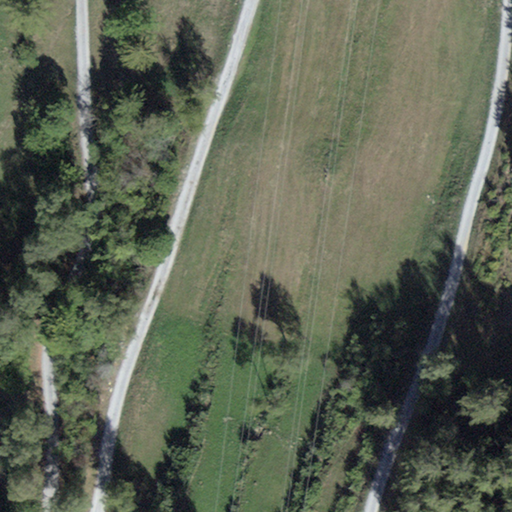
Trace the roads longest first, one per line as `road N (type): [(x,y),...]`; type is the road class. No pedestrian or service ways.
road 1 (track): [(97,511),(125,371),(252,0)]
road 2 (track): [(505,0),(493,110),(454,273),(369,511)]
road 3 (track): [(76,0),(93,223),(50,329),(52,511)]
